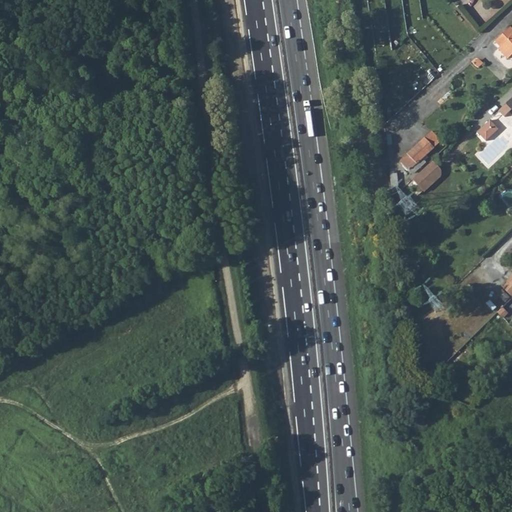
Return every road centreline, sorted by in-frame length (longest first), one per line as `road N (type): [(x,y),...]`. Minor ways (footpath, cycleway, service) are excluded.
road 1 (track): [(192,0),(257,511)]
road 2 (trunk): [(345,511),(287,0)]
road 3 (trunk): [(262,0),(320,511)]
